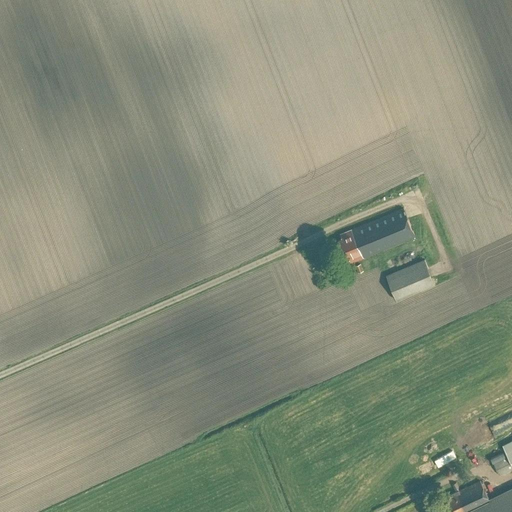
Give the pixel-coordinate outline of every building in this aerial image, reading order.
[(348,257),(350,261),(414,235),(403,207),(340,233),(342,238),(337,240),(344,258),(348,257)] [(424,259),(386,275),(395,301),(435,285),(424,259)] [(511,440),(502,445),(507,456),(493,463),(499,475),(511,468),(511,465),(511,440)] [(458,490),(445,496),(452,511),(466,511),(489,501),(479,480),(458,491),(458,490)] [(511,511),(511,490),(489,501),(466,511),(511,511)]
